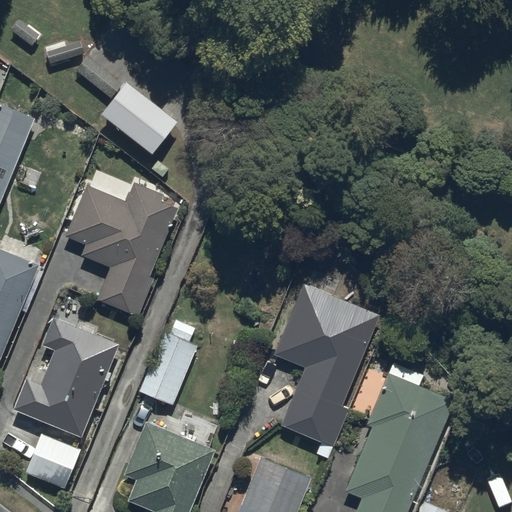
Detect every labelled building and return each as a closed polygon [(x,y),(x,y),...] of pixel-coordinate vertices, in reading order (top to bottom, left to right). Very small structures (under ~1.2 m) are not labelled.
[(10,29),(32,46),(41,35),(19,18),(10,29)] [(46,52),(49,64),(84,54),(80,41),(46,52)] [(75,70),(112,98),(124,84),(87,55),(75,70)] [(177,123),(125,82),(124,84),(112,98),(100,114),(153,155),(177,123)] [(0,104),(0,203),(34,117),(0,104)] [(128,202),(89,185),(68,235),(86,243),(81,254),(112,267),(98,298),(139,315),(155,278),(151,277),(180,208),(163,201),(165,195),(136,183),(128,202)] [(0,359),(37,265),(0,250),(0,359)] [(380,316),(299,283),(270,355),(303,368),(279,427),(333,448),(349,409),(343,406),(380,316)] [(119,343),(54,317),(43,344),(55,349),(41,383),(26,377),(14,408),(82,435),(119,343)] [(169,335),(188,343),(194,328),(175,320),(169,335)] [(169,335),(165,333),(141,391),(173,404),(196,346),(188,343),(169,335)] [(412,511),(458,402),(421,387),(425,377),(395,364),(368,428),(373,430),(346,494),(360,500),(355,511),(412,511)] [(189,511),(215,449),(146,421),(124,475),(136,480),(127,501),(153,511),(189,511)] [(41,434),(25,473),(64,489),(80,449),(41,434)] [(297,511),(313,476),(263,455),(239,511),(297,511)] [(448,511),(424,502),(420,511),(448,511)]
